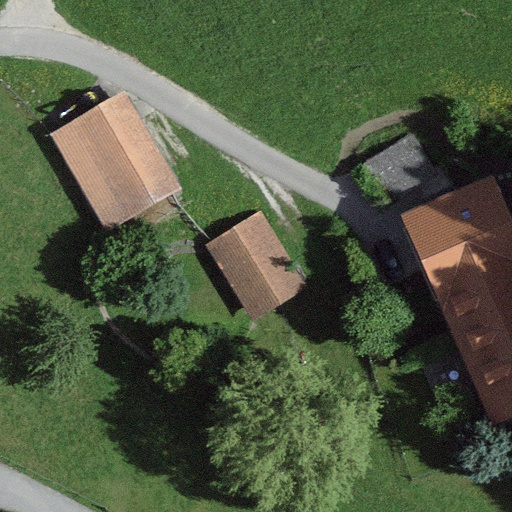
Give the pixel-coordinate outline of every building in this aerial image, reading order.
[(171,187),(121,102),(81,125),(85,130),(61,144),(96,203),(103,199),(115,219),(171,187)] [(367,166),(389,194),(432,168),(411,140),(367,166)] [(511,252),(486,193),(417,223),(462,325),(511,302),(511,252)] [(257,316),(300,289),(256,216),(213,243),(257,316)] [(511,302),(462,325),(500,409),(511,403),(511,302)]
